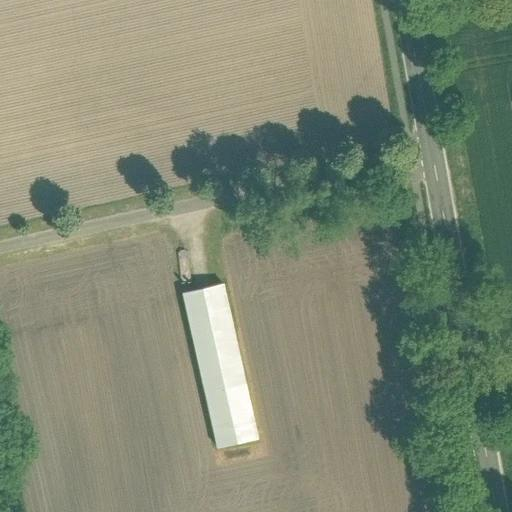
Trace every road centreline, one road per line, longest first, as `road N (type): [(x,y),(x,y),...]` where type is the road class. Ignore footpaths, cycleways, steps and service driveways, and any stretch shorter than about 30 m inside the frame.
road 1 (residential): [(0,242),(429,146)]
road 2 (tertiary): [(429,146),(493,511)]
road 3 (tertiary): [(403,0),(429,146)]
